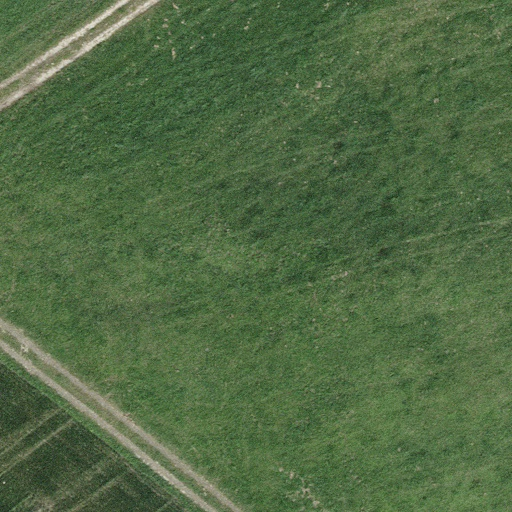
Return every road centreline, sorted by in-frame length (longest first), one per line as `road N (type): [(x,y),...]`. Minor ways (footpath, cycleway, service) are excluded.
road 1 (track): [(0,338),(201,511)]
road 2 (track): [(0,92),(123,0)]
